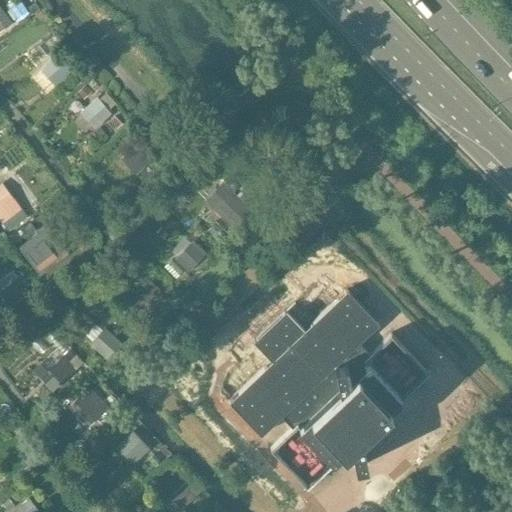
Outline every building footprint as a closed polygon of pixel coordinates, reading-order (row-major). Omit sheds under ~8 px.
[(0,30),(11,22),(0,5),(0,30)] [(72,70),(58,54),(42,69),(56,84),(72,70)] [(110,113),(96,98),(80,113),(94,128),(110,113)] [(151,159),(137,143),(120,159),(135,174),(151,159)] [(21,209),(2,184),(0,185),(0,216),(4,222),(21,209)] [(247,209),(231,195),(219,207),(235,221),(247,209)] [(36,265),(54,251),(44,239),(27,253),(36,265)] [(189,270),(206,252),(194,240),(176,258),(189,270)] [(0,292),(8,303),(26,289),(18,279),(0,292)] [(148,312),(160,299),(148,288),(136,300),(148,312)] [(271,361),(228,401),(260,435),(280,415),(291,427),(295,423),(332,461),(350,445),(354,466),(366,464),(365,456),(360,434),(401,396),(364,358),(369,354),(358,342),(378,323),(346,289),(304,330),(285,310),(252,341),(271,361)] [(119,342),(104,327),(89,342),(105,357),(119,342)] [(74,370),(62,358),(50,370),(61,382),(74,370)] [(88,390),(70,407),(89,427),(95,421),(109,407),(88,390)] [(132,431),(116,446),(126,458),(132,453),(138,459),(148,449),(132,431)] [(194,496),(182,484),(169,496),(180,509),(194,496)] [(39,511),(29,499),(11,511),(39,511)]
